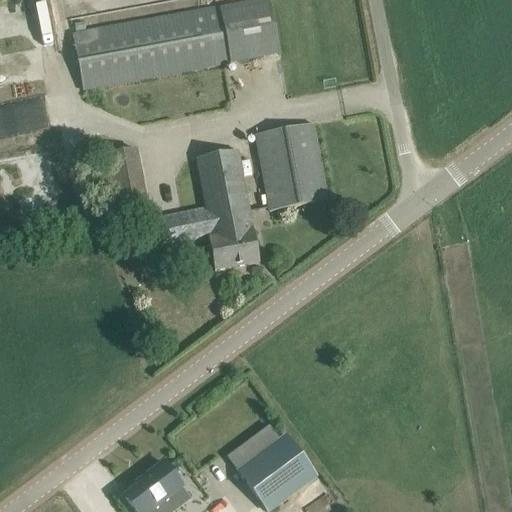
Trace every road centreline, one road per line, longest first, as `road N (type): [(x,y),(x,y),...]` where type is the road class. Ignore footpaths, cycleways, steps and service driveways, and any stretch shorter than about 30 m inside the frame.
road 1 (unclassified): [(7,511),(422,199)]
road 2 (unclassified): [(422,199),(402,143),(374,0)]
